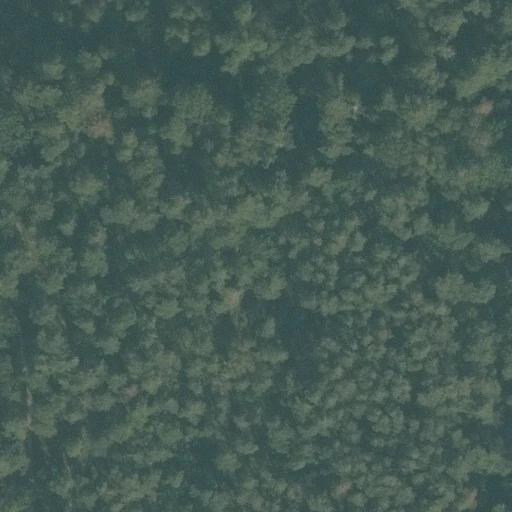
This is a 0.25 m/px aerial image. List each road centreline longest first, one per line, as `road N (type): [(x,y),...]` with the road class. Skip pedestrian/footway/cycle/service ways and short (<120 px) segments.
road 1 (unknown): [(67,511),(89,419),(36,258),(0,203)]
road 2 (track): [(28,511),(28,408),(18,332),(0,292)]
